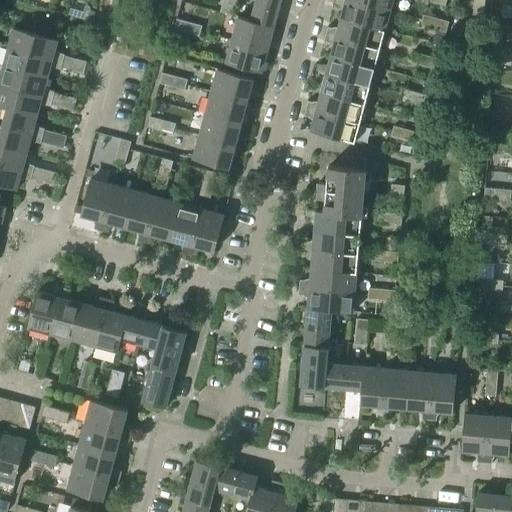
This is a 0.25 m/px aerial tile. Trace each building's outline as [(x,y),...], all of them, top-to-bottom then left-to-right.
[(256,0),(251,20),(274,27),(281,0),(256,0)] [(344,7),(341,18),(385,30),(390,12),(345,0),(334,0),(334,4),(344,7)] [(345,0),(390,12),(393,0),(345,0)] [(485,3),(474,2),(473,15),(484,16),(485,3)] [(234,7),(222,4),(220,12),(232,16),(234,7)] [(501,17),(501,18),(511,18),(511,6),(501,5),(501,17)] [(420,26),(433,29),(436,18),(423,15),(420,26)] [(238,17),(232,40),(268,50),(274,27),(251,20),(238,17)] [(328,27),(326,34),(380,49),(385,30),(341,18),(338,30),(328,27)] [(436,18),(433,29),(446,33),(449,22),(436,18)] [(173,30),(186,33),(189,23),(177,19),(173,30)] [(189,23),(186,33),(199,37),(202,26),(189,23)] [(14,28),(8,47),(63,61),(65,55),(65,54),(55,51),(58,40),(14,28)] [(334,44),(331,56),(375,67),(380,49),(326,34),(324,42),(334,44)] [(268,50),(232,40),(226,63),(262,73),(268,50)] [(8,47),(3,66),(48,77),(51,66),(61,69),(61,68),(72,71),(76,58),(65,55),(63,61),(8,47)] [(410,63),(423,66),(426,55),(413,52),(410,63)] [(426,55),(423,66),(436,70),(439,59),(426,55)] [(318,64),(316,71),(370,86),(375,67),(331,56),(328,67),(318,64)] [(76,58),(72,71),(84,74),(87,62),(76,58)] [(3,66),(0,78),(0,84),(53,98),(54,93),(55,91),(45,88),(48,77),(3,66)] [(217,69),(211,91),(247,101),(253,78),(217,69)] [(324,81),(321,93),(365,104),(370,86),(316,71),(314,79),(324,81)] [(159,83),(172,87),(175,76),(162,73),(159,83)] [(175,76),(172,87),(185,90),(188,80),(175,76)] [(0,84),(0,104),(38,115),(41,103),(51,106),(51,105),(62,108),(66,96),(54,93),(53,98),(0,84)] [(400,100),(413,103),(416,92),(403,89),(400,100)] [(211,91),(205,114),(241,123),(247,101),(211,91)] [(416,92),(413,103),(426,107),(429,96),(416,92)] [(308,101),(306,109),(360,123),(365,104),(321,93),(318,104),(308,101)] [(66,96),(62,108),(74,111),(77,99),(66,96)] [(0,104),(0,124),(43,135),(44,130),(45,128),(35,126),(38,115),(0,104)] [(360,123),(306,109),(304,116),(314,119),(310,131),(355,143),(360,123)] [(205,114),(199,136),(235,146),(241,123),(205,114)] [(147,127),(160,131),(163,120),(150,117),(147,127)] [(163,120),(160,131),(173,134),(176,124),(163,120)] [(0,124),(0,144),(27,152),(31,140),(41,143),(41,142),(52,145),(55,133),(44,130),(43,135),(0,124)] [(390,137),(403,140),(406,129),(393,126),(390,137)] [(406,129),(403,140),(416,144),(419,133),(406,129)] [(55,133),(52,145),(63,148),(67,136),(55,133)] [(235,146),(199,136),(193,159),(229,168),(235,146)] [(121,139),(117,152),(128,155),(131,142),(121,139)] [(488,153),(501,155),(502,144),(489,142),(488,153)] [(0,144),(0,164),(33,173),(34,167),(35,165),(25,163),(27,152),(0,144)] [(511,144),(502,144),(501,155),(511,155),(511,144)] [(128,155),(117,152),(113,164),(124,168),(128,155)] [(306,210),(306,211),(362,216),(366,169),(365,169),(366,158),(342,156),(341,167),(329,166),(327,184),(318,183),(318,184),(317,199),(326,200),(325,212),(306,210)] [(162,158),(159,171),(169,174),(173,161),(162,158)] [(33,173),(0,164),(0,184),(17,189),(21,177),(31,180),(31,179),(42,182),(45,170),(34,167),(33,173)] [(45,170),(42,182),(53,185),(57,173),(45,170)] [(169,174),(159,171),(155,184),(166,187),(169,174)] [(206,171),(203,183),(213,186),(217,173),(206,171)] [(94,229),(101,231),(114,185),(91,178),(81,215),(96,219),(94,229)] [(213,186),(203,183),(199,196),(210,199),(213,186)] [(111,223),(126,227),(136,191),(114,185),(101,231),(108,233),(111,223)] [(390,196),(403,197),(404,186),(391,185),(390,196)] [(484,199),(497,200),(498,189),(485,188),(484,199)] [(498,189),(497,200),(510,201),(511,190),(498,189)] [(138,241),(145,243),(158,197),(136,191),(126,227),(140,231),(138,241)] [(155,235),(170,239),(180,203),(158,197),(145,243),(152,245),(155,235)] [(182,253),(189,255),(202,209),(180,203),(170,239),(184,243),(182,253)] [(202,209),(189,255),(196,257),(199,247),(215,251),(224,215),(202,209)] [(315,220),(314,231),(360,235),(362,216),(306,211),(305,219),(315,220)] [(375,223),(388,224),(389,213),(376,212),(375,223)] [(389,213),(388,224),(401,225),(402,214),(389,213)] [(303,242),(302,249),(358,254),(360,235),(314,231),(313,243),(303,242)] [(480,244),(493,245),(494,234),(481,233),(480,244)] [(494,234),(493,245),(506,246),(507,236),(494,234)] [(312,258),(311,269),(357,273),(358,254),(302,249),(302,257),(312,258)] [(371,261),(384,262),(385,251),(372,250),(371,261)] [(385,251),(384,262),(398,263),(399,252),(385,251)] [(300,280),(299,288),(355,292),(357,273),(311,269),(310,281),(300,280)] [(476,290),(489,291),(490,280),(477,279),(476,290)] [(490,280),(489,291),(502,292),(503,281),(490,280)] [(27,327),(51,334),(63,287),(56,286),(53,296),(36,291),(27,327)] [(51,334),(72,339),(82,303),(68,300),(70,289),(63,287),(51,334)] [(307,308),(332,310),(353,312),(355,292),(299,288),(298,295),(308,296),(307,308)] [(368,299),(381,300),(382,289),(369,288),(368,299)] [(382,289),(381,300),(394,301),(395,290),(382,289)] [(72,339),(95,346),(107,299),(100,297),(97,307),(82,303),(72,339)] [(117,352),(120,339),(126,315),(112,311),(114,301),(107,299),(95,346),(117,352)] [(307,308),(304,345),(328,347),(332,310),(307,308)] [(120,339),(157,349),(163,325),(126,315),(120,339)] [(356,319),(355,327),(368,328),(369,320),(356,319)] [(432,320),(431,333),(442,334),(443,321),(432,320)] [(386,321),(385,335),(396,336),(397,322),(386,321)] [(157,349),(153,363),(176,369),(187,332),(163,325),(157,349)] [(355,327),(355,336),(367,337),(368,328),(355,327)] [(471,343),(485,345),(486,333),(472,332),(471,343)] [(442,334),(431,333),(430,346),(441,347),(442,334)] [(486,333),(485,345),(498,346),(499,335),(486,333)] [(396,336),(385,335),(384,348),(395,349),(396,336)] [(367,337),(355,336),(354,345),(367,346),(367,337)] [(301,385),(325,387),(327,363),(328,347),(304,345),(301,385)] [(41,349),(37,362),(48,365),(51,352),(41,349)] [(84,361),(81,374),(92,377),(95,364),(84,361)] [(48,365),(37,362),(33,375),(44,378),(48,365)] [(176,369),(153,363),(142,401),(166,407),(176,369)] [(325,387),(362,390),(364,366),(327,363),(325,387)] [(376,415),(384,416),(388,368),(364,366),(362,390),(361,404),(377,405),(376,415)] [(392,407),(407,408),(411,370),(388,368),(384,416),(391,417),(392,407)] [(487,369),(486,382),(497,383),(498,370),(487,369)] [(112,370),(110,378),(123,382),(125,373),(112,370)] [(421,419),(429,420),(433,372),(411,370),(407,408),(422,409),(421,419)] [(433,372),(429,420),(437,421),(437,410),(453,412),(456,375),(433,372)] [(92,377),(81,374),(78,387),(88,390),(92,377)] [(110,378),(108,386),(120,390),(123,382),(110,378)] [(497,383),(486,382),(485,396),(495,397),(497,383)] [(120,390),(108,386),(106,395),(118,398),(120,390)] [(91,399),(85,422),(131,435),(133,428),(123,425),(127,409),(91,399)] [(7,410),(19,414),(22,403),(10,400),(7,410)] [(41,416),(54,420),(57,409),(44,406),(41,416)] [(57,409),(54,420),(67,423),(70,413),(57,409)] [(10,424),(0,457),(0,479),(15,483),(27,439),(14,436),(17,426),(16,425),(19,414),(7,410),(4,422),(10,424)] [(477,463),(484,463),(489,416),(465,413),(462,451),(478,452),(477,463)] [(489,416),(484,463),(492,464),(493,454),(509,455),(510,442),(511,417),(489,416)] [(0,457),(10,424),(4,422),(3,422),(0,431),(0,457)] [(85,422),(79,444),(115,454),(119,439),(129,442),(131,435),(85,422)] [(79,444),(73,467),(119,479),(121,472),(111,469),(115,454),(79,444)] [(29,460),(42,464),(45,453),(32,450),(29,460)] [(45,453),(42,464),(55,467),(57,457),(45,453)] [(197,460),(187,497),(210,504),(214,489),(220,466),(197,460)] [(256,475),(220,466),(214,489),(250,499),(252,485),(254,486),(256,475)] [(119,479),(73,467),(67,490),(103,499),(107,484),(117,486),(119,479)] [(268,489),(254,486),(252,485),(250,499),(246,511),(270,511),(279,482),(271,479),(268,489)] [(286,483),(279,482),(270,511),(295,511),(299,498),(283,494),(286,483)] [(475,511),(511,511),(511,495),(478,493),(475,511)] [(207,511),(210,504),(187,497),(182,511),(207,511)] [(321,509),(334,510),(335,499),(322,497),(321,509)] [(359,511),(372,511),(373,502),(361,501),(359,511)]
